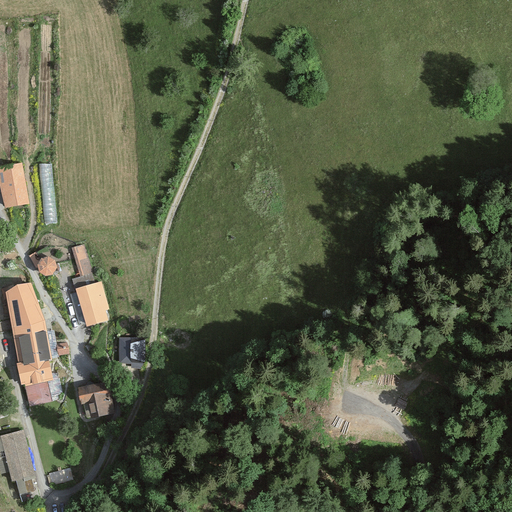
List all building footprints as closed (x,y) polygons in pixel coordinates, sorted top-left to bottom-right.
[(42,163),(44,222),(56,222),(54,163),(42,163)] [(0,168),(0,195),(3,207),(27,203),(22,166),(0,168)] [(51,273),(54,267),(67,263),(68,268),(84,263),(82,255),(85,254),(82,245),(48,253),(46,257),(39,258),(35,264),(37,271),(43,274),(51,273)] [(91,274),(72,279),(75,293),(70,295),(78,325),(84,323),(85,327),(107,321),(104,310),(109,309),(102,283),(94,285),(91,274)] [(6,295),(19,361),(14,362),(19,385),(23,384),(28,406),(57,400),(56,395),(62,394),(59,380),(53,373),(48,374),(45,356),(50,356),(43,305),(31,307),(29,292),(6,295)] [(131,369),(139,368),(143,362),(143,338),(119,338),(119,363),(131,363),(131,369)] [(82,403),(85,418),(112,412),(106,381),(74,388),(78,404),(82,403)] [(19,495),(33,491),(30,480),(35,479),(23,430),(10,433),(9,430),(0,432),(0,473),(7,472),(9,481),(15,480),(19,495)]
